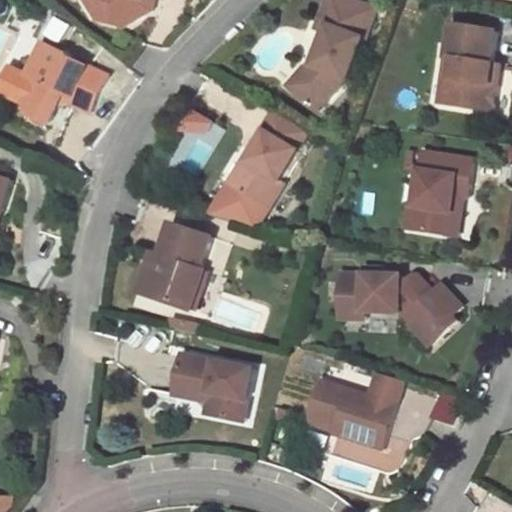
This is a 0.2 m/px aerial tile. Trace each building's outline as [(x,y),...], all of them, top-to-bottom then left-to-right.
[(0,0),(0,24),(12,30),(22,11),(0,0)] [(107,0),(90,0),(102,21),(107,0)] [(107,0),(102,21),(128,27),(154,11),(156,0),(107,0)] [(351,80),(367,39),(368,40),(380,9),(356,0),(343,0),(342,0),(330,0),(324,17),(327,25),(332,27),(324,47),(328,49),(325,58),(321,56),(317,67),(312,72),(296,90),(312,104),(311,105),(316,109),(317,108),(321,112),(344,84),(346,78),(351,80)] [(490,111),(497,65),(494,64),(500,32),(455,25),(450,55),(458,57),(450,104),(490,111)] [(94,112),(111,76),(71,57),(72,55),(48,43),(32,77),(38,80),(29,101),(34,117),(52,125),(61,106),(72,102),(94,112)] [(450,104),(458,57),(450,55),(442,103),(450,104)] [(497,112),(504,66),(497,65),(490,111),(497,112)] [(296,90),(312,72),(308,68),(292,86),(296,90)] [(29,101),(38,80),(32,77),(22,98),(29,101)] [(283,182),(302,151),(300,150),(311,133),(276,112),(265,130),(269,133),(251,164),(255,166),(241,190),(272,209),(287,184),(283,182)] [(190,114),(186,135),(215,141),(219,119),(190,114)] [(472,198),(478,161),(429,153),(420,207),(414,206),(410,229),(454,236),(460,196),(465,197),(472,198)] [(241,190),(255,166),(251,164),(247,161),(232,185),(241,190)] [(0,212),(2,214),(12,180),(0,176),(0,212)] [(459,236),(465,197),(460,196),(454,236),(459,236)] [(195,310),(208,270),(204,269),(215,238),(177,225),(167,258),(170,259),(157,296),(195,310)] [(157,296),(170,259),(167,258),(158,255),(145,292),(157,296)] [(465,307),(445,285),(437,293),(422,277),(418,276),(412,282),(406,281),(397,281),(397,277),(387,276),(387,270),(369,269),(369,275),(346,274),(344,312),(369,313),(405,314),(405,307),(407,305),(420,319),(413,325),(433,346),(460,321),(455,316),(465,307)] [(420,319),(407,305),(405,307),(405,314),(413,325),(420,319)] [(368,320),(369,313),(344,312),(344,319),(368,320)] [(252,401),(258,370),(235,365),(234,370),(227,368),(228,363),(188,355),(183,378),(191,389),(215,394),(213,403),(211,414),(233,419),(237,398),(252,401)] [(385,449),(408,382),(380,373),(373,397),(324,381),(312,421),(339,429),(338,434),(385,449)] [(213,403),(215,394),(191,389),(183,378),(179,396),(213,403)] [(447,397),(438,419),(456,427),(465,404),(447,397)] [(247,422),(252,401),(237,398),(233,419),(247,422)] [(295,423),(298,413),(283,409),(280,419),(295,423)] [(339,429),(312,421),(310,425),(338,434),(339,429)]
